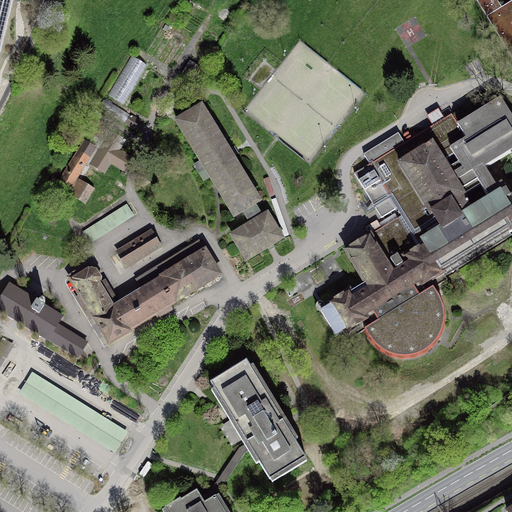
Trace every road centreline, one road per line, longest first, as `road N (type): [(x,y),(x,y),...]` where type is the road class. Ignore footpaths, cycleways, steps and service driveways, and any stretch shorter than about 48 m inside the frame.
road 1 (residential): [(93,511),(226,313),(340,228),(343,172),(355,152)]
road 2 (residential): [(355,152),(467,87),(511,90)]
road 3 (primary): [(404,511),(511,450)]
